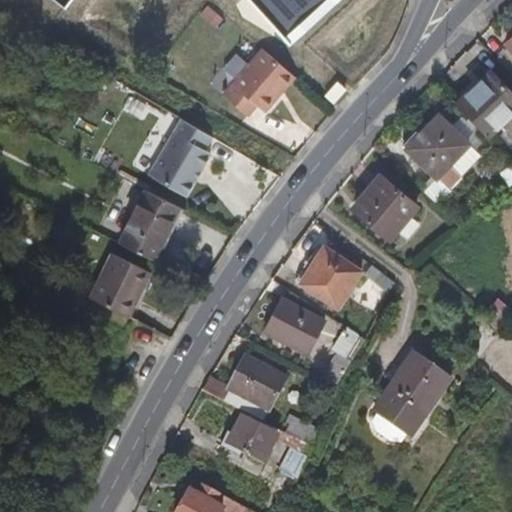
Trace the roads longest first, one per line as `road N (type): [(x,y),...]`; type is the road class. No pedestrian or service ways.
road 1 (secondary): [(100,511),(146,423),(297,190),(380,97)]
road 2 (secondary): [(380,97),(475,0)]
